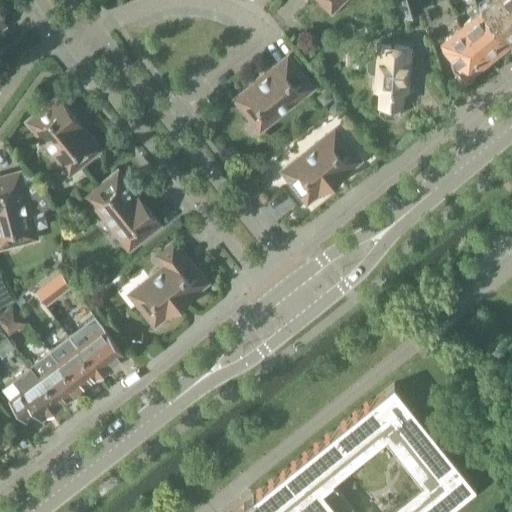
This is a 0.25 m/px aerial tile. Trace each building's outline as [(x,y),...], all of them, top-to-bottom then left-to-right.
[(322,0),(330,8),(338,0),(322,0)] [(398,0),(403,16),(423,10),(419,0),(398,0)] [(507,40),(511,35),(511,8),(505,0),(488,0),(481,7),(507,40)] [(461,23),(487,55),(507,40),(481,7),(461,23)] [(463,75),(487,55),(461,23),(443,37),(445,44),(455,56),(451,59),(454,70),(463,75)] [(407,90),(411,47),(379,44),(378,55),(373,55),(369,58),(368,68),(371,72),(376,72),(375,90),(380,90),(379,103),(380,103),(379,110),(385,117),(395,117),(400,112),(401,105),(402,105),(403,90),(407,90)] [(289,103),(290,102),(311,85),(289,59),(238,100),(259,127),(281,109),(282,109),(283,109),(284,109),(285,109),(286,108),(287,107),(288,106),(289,105),(289,104),(289,103)] [(322,94),(321,99),(325,104),(333,98),(327,90),(322,94)] [(72,171),(98,150),(75,120),(76,119),(58,97),(30,119),(72,171)] [(336,101),(329,108),(333,113),(338,113),(343,109),(336,101)] [(306,199),(358,157),(337,131),(315,148),(314,148),(313,148),(311,148),(310,149),(309,149),(308,150),(307,151),(307,153),(306,154),(306,155),(285,172),(306,199)] [(17,173),(0,177),(0,240),(1,246),(34,237),(27,211),(28,210),(28,209),(28,208),(28,207),(28,206),(28,205),(28,204),(28,203),(27,202),(26,201),(25,200),(24,199),(23,194),(28,192),(43,211),(53,203),(33,178),(26,183),(20,185),(17,173)] [(142,201),(140,202),(117,173),(90,194),(107,215),(107,217),(107,218),(107,219),(108,220),(109,221),(110,222),(111,223),(112,224),(113,224),(114,225),(131,246),(160,223),(142,201)] [(205,280),(184,253),(174,241),(155,256),(165,268),(163,270),(161,270),(160,270),(159,270),(157,271),(156,272),(155,273),(154,274),(154,275),(153,276),(153,278),(132,294),(153,321),(205,280)] [(47,302),(72,284),(62,271),(37,289),(47,302)] [(0,289),(0,302),(1,305),(14,297),(8,286),(0,289)] [(13,304),(0,313),(0,320),(9,333),(26,320),(13,304)] [(95,314),(69,334),(79,347),(78,348),(97,373),(125,352),(95,314)] [(69,334),(50,349),(51,351),(79,388),(97,373),(78,348),(79,347),(69,334)] [(7,336),(0,341),(0,343),(7,353),(15,346),(10,339),(7,336)] [(51,351),(31,365),(40,377),(41,376),(61,402),(79,388),(51,351)] [(22,391),(11,400),(26,419),(37,410),(42,416),(61,402),(41,376),(40,377),(31,365),(31,366),(13,380),(22,391)] [(394,383),(234,511),(442,511),(476,485),(394,383)]
